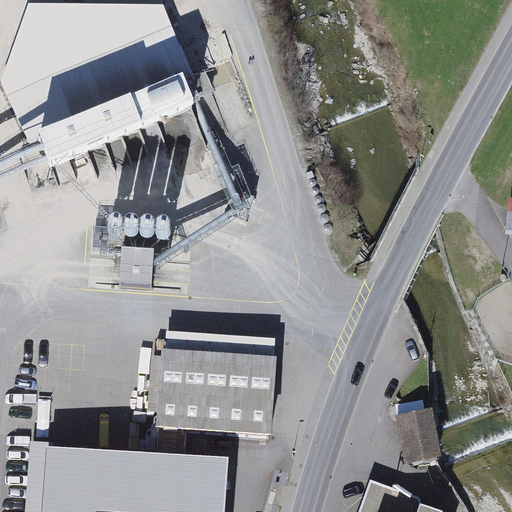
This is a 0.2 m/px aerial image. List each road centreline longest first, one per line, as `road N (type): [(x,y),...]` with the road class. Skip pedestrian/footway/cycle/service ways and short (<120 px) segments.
road 1 (residential): [(363,350),(349,332),(239,0)]
road 2 (secondary): [(511,52),(363,350)]
road 3 (secondary): [(363,350),(306,511)]
